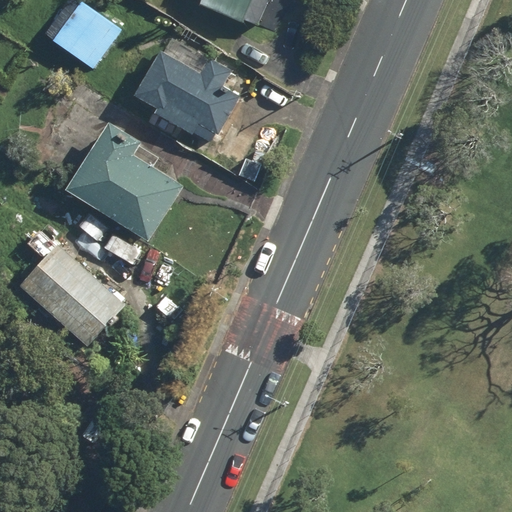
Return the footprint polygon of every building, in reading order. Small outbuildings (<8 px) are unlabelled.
[(209,0),(206,7),(247,24),(248,21),(261,27),(272,0),(209,0)] [(158,113),(215,146),(244,97),(226,87),(235,71),(215,60),(206,75),(165,52),(139,97),(160,110),(158,113)] [(144,143),(113,124),(71,193),(152,242),(186,187),(136,156),(144,143)] [(86,223),(77,235),(96,250),(105,238),(86,223)] [(115,243),(105,257),(134,277),(144,263),(115,243)] [(129,307),(63,245),(23,288),(90,350),(129,307)]
